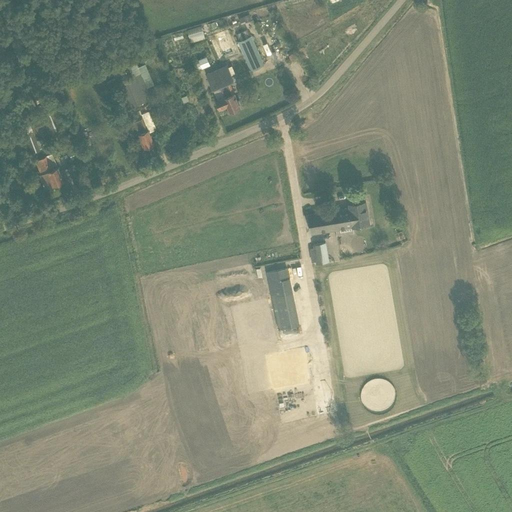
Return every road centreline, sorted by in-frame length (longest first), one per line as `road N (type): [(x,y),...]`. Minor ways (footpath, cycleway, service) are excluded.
road 1 (unclassified): [(0,225),(137,180),(292,114),(404,0)]
road 2 (track): [(438,0),(496,377)]
road 3 (track): [(18,0),(55,70),(31,107)]
